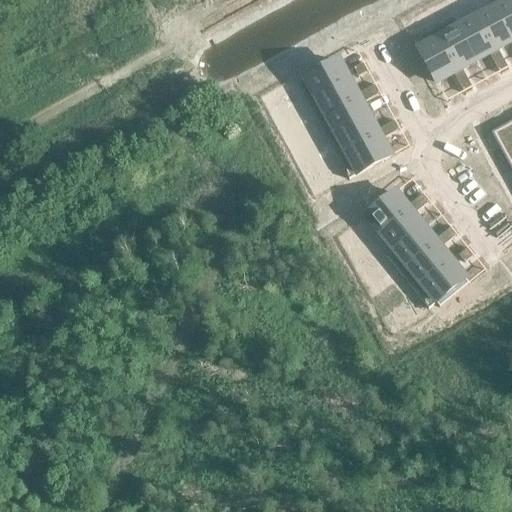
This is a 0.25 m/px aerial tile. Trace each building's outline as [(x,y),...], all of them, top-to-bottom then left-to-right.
[(511,0),(491,0),(489,2),(511,42),(511,0)] [(490,6),(473,15),(494,54),(498,51),(511,43),(511,42),(489,2),(488,2),(490,6)] [(454,21),(453,21),(476,63),(490,56),(494,54),(473,15),(456,25),(454,21)] [(453,21),(435,31),(458,73),(462,71),(476,63),(453,21)] [(435,31),(414,42),(437,85),(454,75),(458,73),(435,31)] [(494,54),(490,56),(495,64),(503,60),(498,51),(494,54)] [(503,60),(495,64),(499,73),(507,69),(503,60)] [(297,86),(283,94),(293,113),(308,105),(308,106),(350,83),(339,63),(297,86)] [(363,65),(354,70),(358,78),(367,73),(363,65)] [(458,73),(454,75),(459,84),(467,80),(462,71),(458,73)] [(467,80),(459,84),(464,93),(472,88),(467,80)] [(350,83),(308,106),(318,124),(360,101),(358,97),(350,83)] [(375,87),(366,92),(371,100),(380,96),(375,87)] [(366,92),(358,97),(360,101),(362,105),(363,105),(371,100),(366,92)] [(360,101),(318,124),(328,142),(370,118),(363,105),(362,105),(360,101)] [(370,118),(328,142),(328,143),(338,160),(380,137),(378,132),(370,118)] [(511,122),(491,134),(493,136),(498,133),(511,159),(507,163),(508,164),(511,161),(511,122)] [(395,123),(386,128),(391,136),(399,131),(395,123)] [(378,132),(380,137),(382,141),(391,136),(386,128),(378,132)] [(380,137),(338,160),(349,181),(391,157),(382,141),(380,137)] [(396,195),(363,222),(377,239),(411,212),(408,208),(396,195)] [(423,196),(415,202),(421,210),(429,204),(423,196)] [(415,202),(408,208),(411,212),(414,216),(421,210),(415,202)] [(411,212),(377,239),(390,255),(386,259),(387,259),(424,229),(414,216),(411,212)] [(424,229),(387,259),(401,276),(438,246),(435,242),(424,229)] [(450,230),(443,236),(448,243),(456,237),(450,230)] [(443,236),(435,242),(438,246),(441,249),(448,243),(443,236)] [(438,246),(401,276),(414,293),(451,262),(441,249),(438,246)] [(467,250),(459,257),(465,264),(473,258),(467,250)] [(451,262),(414,293),(429,310),(436,304),(466,280),(451,262)]
